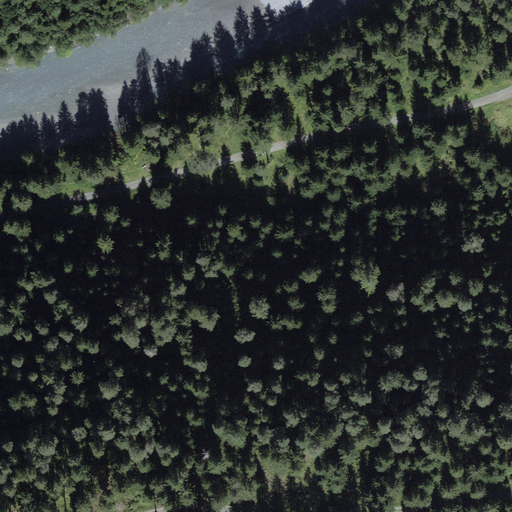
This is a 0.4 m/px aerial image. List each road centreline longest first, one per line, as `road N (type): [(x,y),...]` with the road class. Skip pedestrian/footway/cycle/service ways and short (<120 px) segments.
road 1 (track): [(0,215),(511,89)]
road 2 (track): [(511,498),(368,511)]
